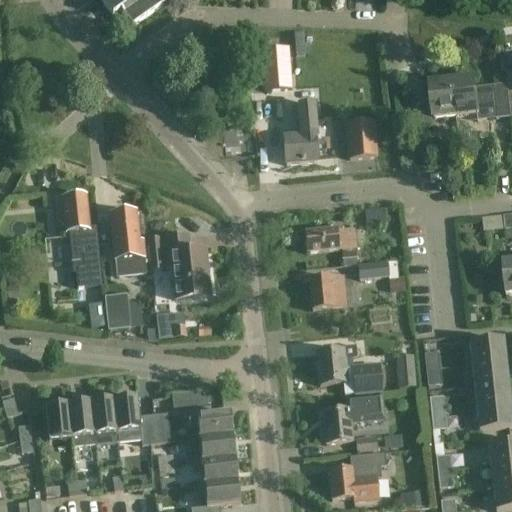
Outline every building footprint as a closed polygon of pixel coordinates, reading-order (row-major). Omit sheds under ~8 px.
[(166,0),(98,0),(106,11),(119,14),(131,30),(161,8),(159,5),(166,0)] [(291,36),(293,59),(301,58),(299,35),(291,36)] [(262,54),(265,94),(289,92),(286,52),(262,54)] [(511,56),(502,57),(504,70),(511,68),(511,56)] [(346,75),(335,76),(337,101),(349,100),(346,75)] [(498,120),(497,111),(494,91),(475,93),(474,80),(453,83),(457,117),(476,115),(477,123),(498,120)] [(457,117),(453,83),(429,85),(431,98),(412,100),(415,130),(435,128),(435,120),(457,117)] [(316,139),(314,119),(313,107),(298,108),(301,139),(283,141),(285,168),(317,165),(315,139),(316,139)] [(376,160),(373,124),(346,126),(349,162),(376,160)] [(462,175),(451,176),(453,190),(464,189),(462,175)] [(86,199),(61,201),(63,221),(65,235),(69,235),(70,249),(72,276),(75,276),(76,290),(101,288),(95,230),(89,231),(88,218),(86,199)] [(392,224),(390,211),(364,214),(365,227),(392,224)] [(109,218),(111,238),(114,264),(116,280),(146,277),(144,261),(142,242),(139,243),(136,215),(109,218)] [(505,232),(511,231),(511,217),(503,218),(505,232)] [(338,253),(355,251),(353,232),(336,233),(304,236),(306,256),(338,253)] [(147,243),(150,272),(171,270),(175,302),(209,299),(204,252),(189,254),(187,239),(147,243)] [(356,269),(355,255),(341,256),(342,271),(356,269)] [(506,298),(511,297),(511,262),(502,264),(506,298)] [(389,280),(387,266),(358,269),(359,283),(389,280)] [(342,279),(329,281),(329,280),(309,282),(312,314),(345,311),(342,279)] [(388,282),(389,296),(405,294),(403,280),(397,281),(388,282)] [(18,288),(6,290),(7,302),(19,301),(18,288)] [(130,331),(127,304),(127,299),(105,301),(108,333),(130,331)] [(102,306),(87,308),(90,331),(105,329),(102,306)] [(183,316),(155,319),(158,343),(187,340),(186,331),(185,331),(183,316)] [(471,368),(505,364),(502,342),(469,346),(471,368)] [(344,398),(356,397),(353,371),(343,372),(342,362),(356,361),(355,349),(339,350),(340,354),(316,356),(320,389),(343,386),(344,398)] [(426,373),(440,372),(438,355),(424,357),(426,373)] [(413,359),(396,361),(399,391),(415,389),(413,359)] [(507,386),(505,364),(471,368),(474,390),(507,386)] [(353,371),(356,397),(356,400),(368,399),(383,397),(379,367),(352,370),(353,371)] [(441,388),(440,372),(426,373),(427,389),(441,388)] [(6,384),(0,385),(0,388),(1,393),(9,391),(6,384)] [(474,390),(476,412),(510,408),(507,386),(474,390)] [(342,414),(322,416),(326,448),(346,446),(352,445),(350,428),(384,424),(381,399),(343,403),(344,414),(342,414)] [(137,400),(113,403),(117,436),(116,436),(118,446),(141,443),(142,449),(156,447),(153,418),(139,420),(137,400)] [(430,401),(431,417),(445,416),(443,400),(430,401)] [(18,418),(13,402),(2,405),(6,421),(18,418)] [(117,436),(113,403),(91,405),(96,448),(118,446),(116,436),(117,436)] [(91,405),(68,407),(71,441),(72,441),(73,451),(96,448),(91,405)] [(71,441),(68,407),(45,410),(48,443),(71,441)] [(511,430),(511,429),(510,408),(476,412),(478,435),(511,430)] [(198,441),(232,438),(230,415),(196,419),(198,441)] [(447,432),(445,416),(431,417),(433,433),(447,432)] [(167,417),(153,418),(156,447),(170,446),(167,417)] [(18,431),(20,444),(31,443),(30,429),(18,431)] [(235,460),(232,438),(198,441),(198,442),(189,443),(191,465),(201,464),(235,460)] [(378,453),(376,440),(356,442),(357,455),(378,453)] [(31,443),(20,444),(22,457),(33,455),(31,443)] [(511,445),(487,448),(490,470),(511,467),(511,445)] [(331,504),(353,502),(354,506),(379,503),(377,482),(381,482),(379,470),(385,470),(384,457),(349,460),(350,472),(328,475),(331,504)] [(452,474),(450,458),(436,460),(438,476),(452,474)] [(173,459),(157,460),(158,469),(173,467),(173,459)] [(423,459),(415,460),(417,471),(424,470),(423,459)] [(203,487),(237,483),(235,460),(201,464),(203,487)] [(174,477),(173,467),(158,469),(159,479),(174,477)] [(511,489),(511,467),(490,470),(492,492),(511,489)] [(452,474),(438,476),(440,491),(453,491),(452,474)] [(114,496),(123,495),(121,480),(113,481),(114,496)] [(240,507),(237,483),(203,487),(193,489),(195,501),(205,500),(206,510),(190,511),(219,511),(220,509),(240,507)] [(77,500),(87,499),(85,484),(76,485),(77,500)] [(67,486),(68,500),(69,501),(77,500),(76,485),(67,486)] [(46,502),(61,500),(59,489),(45,491),(46,502)] [(494,511),(511,511),(511,489),(492,492),(494,511)] [(412,496),(400,497),(401,511),(427,510),(426,493),(412,494),(412,496)] [(40,511),(39,502),(27,504),(27,507),(19,508),(19,511),(40,511)] [(455,511),(455,503),(441,504),(441,511),(455,511)]
